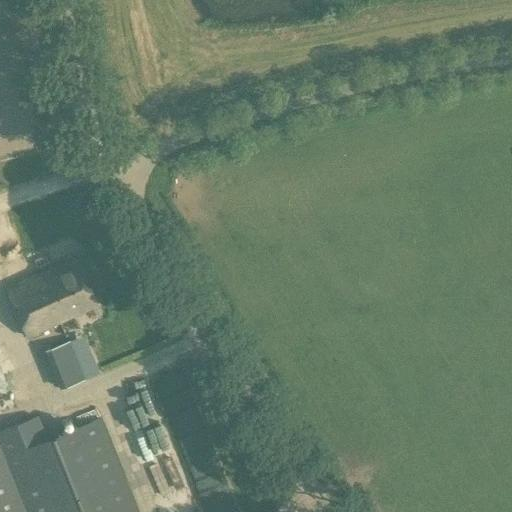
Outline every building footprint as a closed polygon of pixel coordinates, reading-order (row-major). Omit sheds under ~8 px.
[(6,289),(28,338),(101,305),(80,256),(6,289)] [(44,350),(60,388),(85,379),(69,339),(44,350)] [(0,366),(0,411),(13,407),(0,366)] [(217,470),(191,374),(158,383),(184,479),(217,470)] [(0,511),(138,511),(100,416),(47,437),(38,414),(0,429),(0,511)]
